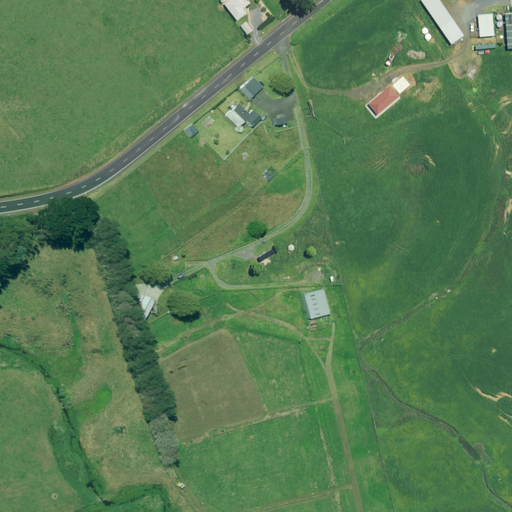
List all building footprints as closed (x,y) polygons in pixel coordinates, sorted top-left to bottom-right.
[(250,4),(246,0),(231,0),(225,5),(238,21),(247,13),(244,9),(250,4)] [(465,36),(439,0),(423,0),(422,1),(452,45),(465,36)] [(495,36),(492,14),(478,16),(480,37),(495,36)] [(254,31),(247,22),(241,26),(248,35),(254,31)] [(262,87),(252,77),(239,90),(248,100),(262,87)] [(246,114),(236,104),(224,116),(236,128),(243,121),(250,128),(258,119),(249,111),(246,114)] [(217,121),(212,116),(202,126),(207,130),(217,121)] [(192,124),(184,130),(190,138),(198,132),(192,124)] [(263,178),(265,181),(271,176),(266,171),(263,174),(265,177),(263,178)] [(302,295),(308,319),(314,318),(315,323),(330,320),(323,290),(302,295)] [(153,301),(143,296),(132,315),(141,321),(153,301)] [(343,304),(340,296),(331,299),(334,307),(343,304)] [(177,345),(174,338),(167,341),(170,349),(177,345)] [(168,348),(163,339),(157,341),(162,351),(168,348)]
